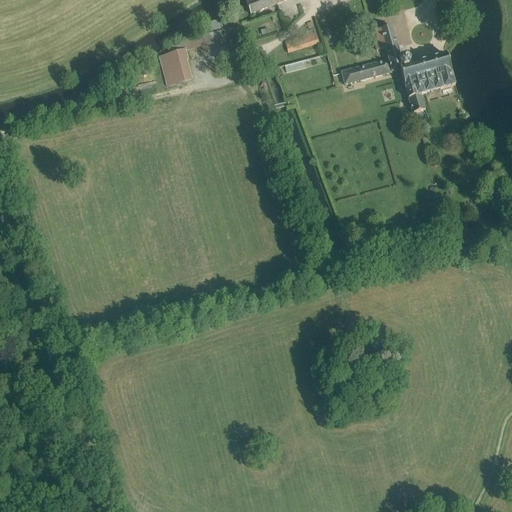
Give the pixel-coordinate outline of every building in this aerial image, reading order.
[(279,4),(277,0),(252,0),(246,3),(250,15),(279,4)] [(207,23),(209,32),(221,29),(219,20),(207,23)] [(345,85),(400,71),(408,61),(406,59),(401,61),(392,27),(372,32),(377,51),(386,49),(389,61),(342,73),(345,85)] [(217,33),(201,37),(203,46),(219,43),(217,33)] [(285,44),(288,53),(319,44),(316,34),(285,44)] [(169,55),(158,58),(166,87),(191,80),(186,61),(188,60),(186,50),(183,51),(169,55)] [(408,61),(400,71),(412,114),(425,111),(420,96),(420,95),(455,86),(446,56),(408,67),(409,63),(408,61)]
